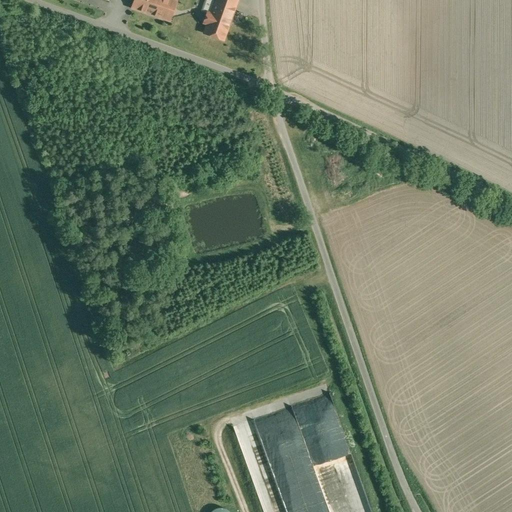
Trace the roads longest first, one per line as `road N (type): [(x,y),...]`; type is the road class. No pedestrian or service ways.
road 1 (unclassified): [(416,511),(386,453),(275,91)]
road 2 (unclassified): [(511,206),(275,91)]
road 3 (unclassified): [(275,91),(30,0)]
